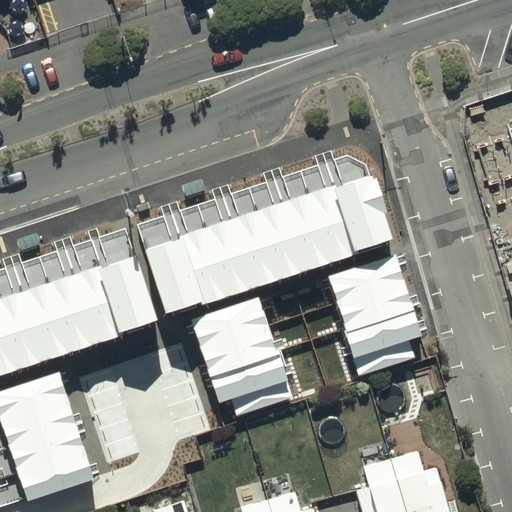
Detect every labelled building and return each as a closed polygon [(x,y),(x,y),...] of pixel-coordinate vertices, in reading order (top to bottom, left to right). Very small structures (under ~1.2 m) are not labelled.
[(369,178),(146,252),(166,315),(390,243),(369,178)] [(138,255),(0,301),(0,374),(160,321),(138,255)] [(328,276),(353,358),(421,336),(395,255),(328,276)] [(260,297),(191,320),(219,403),(289,380),(260,297)] [(0,391),(0,418),(28,502),(95,480),(60,372),(0,391)] [(444,511),(433,470),(425,472),(420,453),(355,472),(360,490),(357,491),(363,511),(444,511)] [(300,511),(296,495),(241,510),(241,511),(300,511)] [(152,511),(192,511),(189,501),(152,511)]
